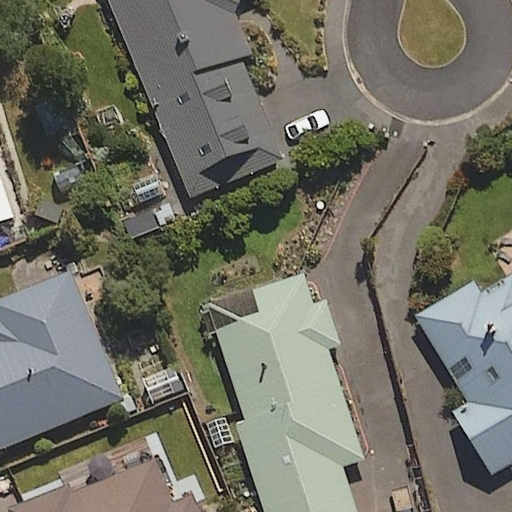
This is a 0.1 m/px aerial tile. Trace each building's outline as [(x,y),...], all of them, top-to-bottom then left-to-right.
[(237,0),(108,0),(190,202),(283,164),(241,61),(250,57),(228,3),(237,0)] [(0,224),(14,220),(0,179),(0,224)] [(0,446),(121,398),(69,271),(0,298),(0,328),(3,337),(0,337),(0,446)] [(511,274),(481,293),(474,281),(416,315),(469,405),(453,414),(489,474),(511,460),(511,274)] [(314,309),(303,276),(253,292),(262,319),(216,334),(244,420),(236,423),(264,511),(355,511),(342,470),(364,463),(328,351),(340,348),(326,305),(314,309)] [(173,501),(156,460),(75,493),(72,484),(8,510),(8,511),(200,511),(192,493),(173,501)]
